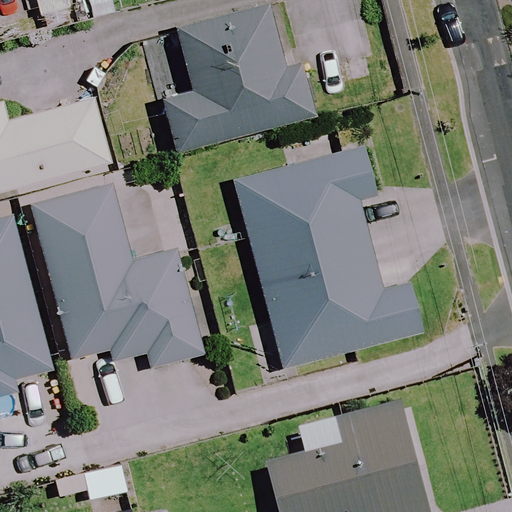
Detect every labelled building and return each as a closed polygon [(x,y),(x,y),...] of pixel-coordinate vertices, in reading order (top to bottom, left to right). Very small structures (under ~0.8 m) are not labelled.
[(158,112),(168,151),(287,126),(261,11),(165,33),(182,106),(158,112)] [(91,104),(13,123),(6,96),(0,97),(0,191),(106,165),(91,104)] [(282,204),(157,231),(189,390),(244,378),(233,327),(305,311),(282,204)] [(48,366),(14,217),(0,219),(0,417),(15,414),(6,377),(48,366)] [(421,511),(399,414),(335,428),(341,455),(272,471),(281,511),(421,511)] [(121,468),(54,483),(58,500),(86,494),(88,503),(127,495),(121,468)]
